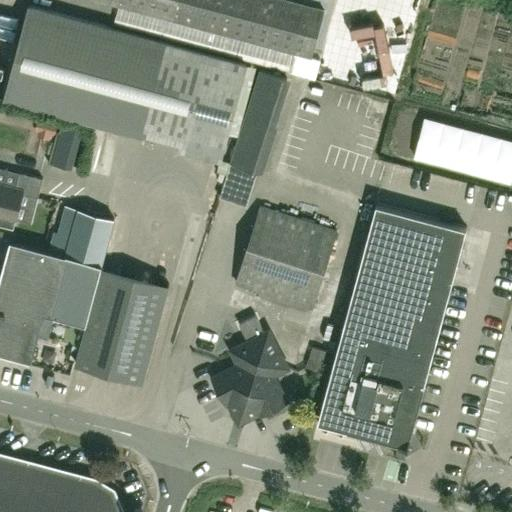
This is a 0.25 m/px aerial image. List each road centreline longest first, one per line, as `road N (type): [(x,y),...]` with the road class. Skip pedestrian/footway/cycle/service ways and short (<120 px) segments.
road 1 (unknown): [(333,116),(328,130),(341,165),(479,217),(492,244),(426,511)]
road 2 (tertiary): [(424,511),(185,447)]
road 3 (tertiary): [(185,447),(0,400)]
